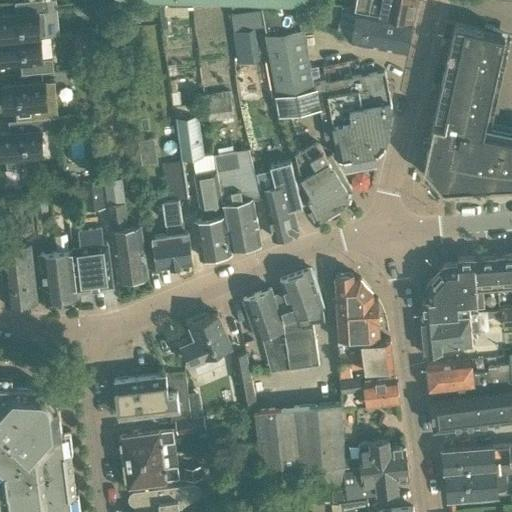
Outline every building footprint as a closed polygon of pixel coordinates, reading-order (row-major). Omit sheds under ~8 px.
[(46,34),(44,10),(48,10),(47,0),(22,0),(23,12),(0,13),(0,38),(40,34),(46,34)] [(111,0),(95,0),(96,10),(113,8),(111,0)] [(355,0),(355,4),(413,15),(416,0),(355,0)] [(297,1),(261,1),(277,92),(312,86),(297,1)] [(358,5),(351,40),(406,51),(412,16),(358,5)] [(505,33),(455,22),(435,113),(443,115),(441,121),(434,119),(426,153),(430,154),(428,161),(444,181),(453,181),(453,184),(511,181),(511,136),(484,130),(505,33)] [(40,34),(0,38),(0,57),(0,62),(28,60),(29,72),(54,69),(53,57),(43,58),(40,34)] [(385,69),(315,82),(325,137),(335,135),(339,156),(352,154),(352,157),(376,153),(375,149),(380,149),(384,143),(391,104),(392,104),(385,69)] [(257,70),(236,74),(241,102),(262,99),(257,70)] [(175,77),(170,78),(173,103),(181,101),(179,89),(177,90),(175,77)] [(55,80),(3,85),(5,109),(32,106),(33,118),(58,116),(55,80)] [(314,85),(312,86),(277,92),(280,109),(317,102),(314,85)] [(229,91),(205,94),(209,121),(233,117),(229,91)] [(198,113),(176,117),(182,157),(204,153),(198,113)] [(26,132),(0,133),(0,149),(1,158),(5,157),(6,167),(39,164),(38,155),(43,154),(41,131),(51,130),(50,118),(25,120),(26,132)] [(230,144),(242,143),(240,122),(228,123),(230,144)] [(218,152),(214,153),(217,168),(225,212),(231,246),(261,241),(253,196),(260,194),(248,146),(234,149),(233,146),(217,148),(218,152)] [(297,155),(297,157),(308,201),(310,200),(319,214),(345,199),(349,190),(328,155),(315,162),(308,150),(297,155)] [(272,168),(257,172),(273,236),(295,231),(298,225),(293,204),(308,201),(297,157),(271,164),(272,168)] [(183,158),(163,161),(168,197),(163,198),(166,220),(182,218),(178,196),(188,195),(183,158)] [(217,168),(194,172),(202,217),(195,218),(200,255),(232,249),(231,246),(225,212),(217,168)] [(120,176),(105,179),(108,203),(119,278),(148,274),(141,223),(127,225),(120,176)] [(88,192),(104,190),(102,177),(86,179),(88,192)] [(24,195),(12,197),(13,208),(25,207),(24,195)] [(46,195),(34,196),(35,207),(47,206),(46,195)] [(13,245),(10,221),(0,221),(0,259),(5,304),(37,300),(30,243),(13,245)] [(72,245),(72,248),(77,287),(113,283),(108,241),(103,241),(101,226),(79,229),(81,244),(72,245)] [(189,229),(154,234),(158,266),(193,261),(189,229)] [(78,295),(77,287),(72,248),(56,250),(59,269),(61,272),(62,279),(59,279),(57,283),(59,298),(78,295)] [(59,269),(56,250),(40,252),(45,299),(59,298),(57,283),(59,279),(62,279),(61,272),(59,269)] [(511,252),(496,253),(498,287),(511,286),(511,252)] [(496,253),(475,255),(474,255),(476,289),(477,289),(478,309),(478,307),(485,307),(484,288),(498,287),(496,253)] [(427,295),(422,295),(423,312),(478,309),(477,289),(476,289),(474,255),(475,255),(475,254),(457,255),(458,260),(444,260),(426,281),(427,295)] [(290,307),(278,310),(291,351),(296,366),(319,363),(312,322),(325,320),(323,305),(310,267),(280,278),(290,307)] [(353,272),(335,273),(338,331),(337,331),(338,340),(360,339),(359,330),(365,330),(365,334),(378,333),(378,318),(377,297),(377,296),(373,296),(372,289),(360,276),(354,276),(353,272)] [(271,287),(243,297),(256,336),(270,332),(277,355),(291,351),(278,310),(271,287)] [(489,308),(488,308),(489,316),(502,315),(503,324),(511,323),(511,306),(502,307),(489,308)] [(468,310),(420,315),(424,353),(443,351),(442,348),(472,345),(470,330),(488,328),(486,308),(478,309),(468,310)] [(195,335),(178,342),(187,365),(191,363),(196,374),(223,363),(217,350),(230,345),(217,313),(190,323),(195,335)] [(394,365),(389,337),(360,339),(338,340),(339,352),(340,352),(342,367),(340,368),(341,379),(352,377),(351,367),(365,365),(365,367),(394,365)] [(245,352),(231,354),(237,381),(239,381),(251,378),(245,352)] [(511,374),(511,368),(498,369),(491,369),(477,371),(477,370),(473,370),(472,357),(427,362),(430,390),(474,385),(475,391),(494,389),(508,387),(511,386),(511,374)] [(163,372),(114,377),(119,413),(170,407),(170,412),(171,411),(172,418),(176,417),(192,415),(189,398),(186,369),(163,371),(163,372)] [(341,379),(342,392),(362,389),(360,376),(352,377),(341,379)] [(395,376),(364,380),(367,405),(399,401),(395,376)] [(38,384),(29,383),(0,382),(0,464),(3,467),(0,468),(0,478),(1,488),(7,487),(9,507),(43,503),(44,511),(72,511),(73,511),(70,492),(76,491),(71,451),(71,448),(65,449),(59,403),(55,404),(37,388),(38,384)] [(511,386),(431,399),(435,426),(511,415),(511,386)] [(200,396),(189,398),(192,415),(203,413),(200,396)] [(341,402),(293,406),(299,460),(301,460),(304,489),(346,485),(344,469),(344,467),(343,457),(341,402)] [(293,406),(255,408),(261,465),(299,460),(293,406)] [(192,415),(176,417),(178,430),(205,426),(203,413),(192,415)] [(172,426),(121,433),(124,457),(175,451),(172,426)] [(360,455),(343,457),(344,467),(352,465),(361,464),(362,469),(395,465),(395,466),(408,464),(405,443),(389,445),(388,438),(359,441),(360,455)] [(495,466),(444,469),(444,470),(446,470),(448,497),(498,493),(497,490),(503,489),(506,486),(505,469),(511,468),(511,442),(493,444),(495,466)] [(493,444),(443,447),(444,469),(495,466),(493,444)] [(175,451),(124,457),(127,481),(179,475),(177,462),(175,451)] [(297,463),(281,466),(284,494),(301,492),(297,463)] [(344,469),(346,485),(348,496),(398,490),(397,480),(410,479),(408,464),(395,466),(395,465),(362,469),(361,464),(352,465),(353,468),(344,469)] [(199,465),(185,467),(186,478),(201,476),(199,465)] [(276,470),(254,474),(256,494),(279,491),(276,470)] [(139,510),(127,511),(206,511),(206,510),(193,511),(179,511),(178,498),(184,497),(195,495),(196,495),(198,494),(199,492),(200,491),(200,490),(200,489),(200,488),(200,486),(199,485),(198,483),(197,482),(194,481),(192,481),(134,489),(132,490),(131,490),(130,491),(129,493),(129,494),(128,495),(128,497),(129,498),(129,500),(130,501),(132,502),(134,503),(136,503),(138,503),(139,510)] [(344,488),(332,489),(333,500),(345,499),(344,488)] [(270,511),(268,496),(234,502),(235,511),(270,511)] [(367,497),(339,501),(340,511),(414,511),(413,506),(369,511),(367,497)]
